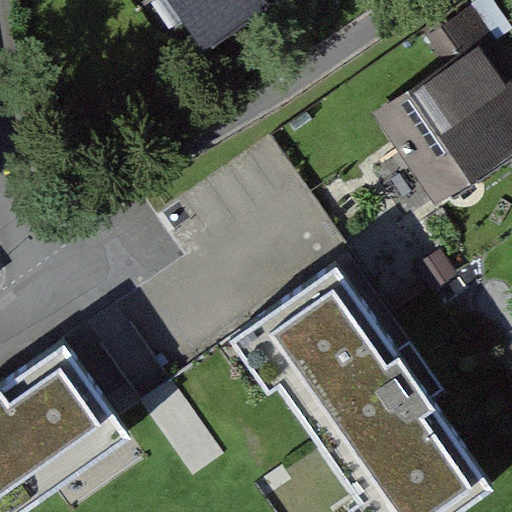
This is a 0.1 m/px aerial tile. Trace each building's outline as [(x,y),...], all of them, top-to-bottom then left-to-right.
[(169,0),(198,42),(259,0),(169,0)] [(511,28),(492,0),(482,0),(423,42),(446,75),(383,120),(441,204),(511,154),(511,28)] [(247,343),(365,511),(475,511),(503,493),(349,273),(247,343)] [(67,346),(0,393),(0,511),(22,511),(131,436),(67,346)] [(188,474),(221,458),(180,376),(147,393),(188,474)]
